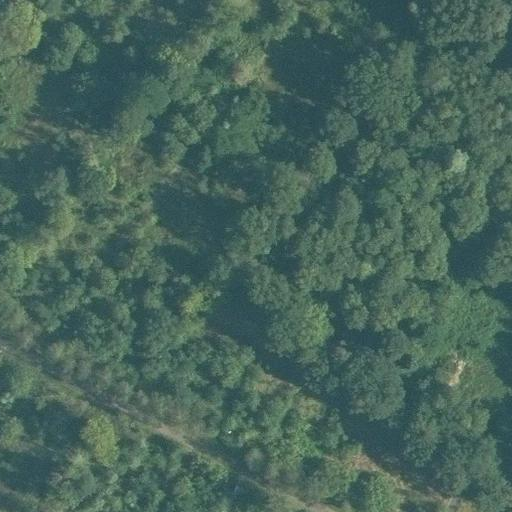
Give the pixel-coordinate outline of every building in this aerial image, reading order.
[(0,0),(0,5),(4,10),(14,0),(0,0)] [(61,0),(93,27),(102,16),(83,0),(61,0)] [(197,0),(189,0),(172,35),(186,42),(204,3),(197,0)] [(244,0),(270,16),(277,5),(269,0),(244,0)] [(350,0),(338,0),(333,7),(347,18),(357,5),(350,0)] [(378,40),(384,29),(355,11),(349,21),(378,40)] [(220,33),(207,46),(229,67),(242,54),(220,33)] [(307,63),(317,51),(304,41),(295,52),(307,63)] [(305,69),(296,80),(331,108),(339,98),(305,69)] [(219,104),(228,94),(199,70),(190,81),(219,104)] [(340,70),(331,81),(348,95),(357,84),(340,70)] [(283,94),(272,106),(297,129),(308,117),(283,94)] [(326,126),(332,115),(318,108),(312,118),(326,126)] [(247,129),(239,138),(265,161),(273,151),(247,129)] [(152,138),(146,150),(169,161),(175,149),(152,138)] [(37,189),(24,205),(40,218),(68,183),(34,155),(19,174),(37,189)] [(140,193),(147,182),(118,162),(110,173),(140,193)] [(247,191),(255,181),(231,164),(224,174),(247,191)] [(87,206),(112,220),(118,208),(93,195),(87,206)] [(208,233),(218,222),(192,200),(182,212),(208,233)] [(10,215),(31,231),(39,220),(18,204),(10,215)] [(92,253),(100,243),(78,226),(70,235),(92,253)] [(154,251),(146,261),(177,287),(185,277),(154,251)] [(44,255),(36,265),(63,285),(70,275),(44,255)] [(38,318),(45,308),(19,289),(12,300),(38,318)] [(124,305),(150,315),(155,302),(129,292),(124,305)] [(240,297),(233,312),(271,331),(279,316),(240,297)] [(145,344),(156,352),(180,321),(169,312),(145,344)] [(225,318),(222,325),(208,321),(201,341),(213,344),(218,330),(232,335),(237,322),(225,318)] [(90,323),(73,348),(116,377),(141,340),(113,321),(104,333),(90,323)] [(227,343),(251,358),(258,346),(235,331),(227,343)] [(243,365),(247,356),(215,341),(211,350),(243,365)] [(182,372),(173,390),(203,406),(209,394),(192,385),(195,378),(182,372)] [(0,422),(6,427),(31,386),(20,380),(0,412),(0,422)] [(277,385),(259,415),(254,412),(247,423),(274,439),(298,397),(277,385)] [(312,459),(332,423),(320,417),(301,453),(312,459)] [(115,467),(145,482),(155,462),(124,447),(115,467)] [(394,504),(415,467),(404,461),(383,498),(394,504)] [(193,478),(210,487),(217,473),(200,464),(193,478)] [(407,490),(417,496),(424,482),(413,477),(407,490)] [(401,499),(394,511),(442,511),(451,494),(430,484),(418,507),(401,499)] [(243,511),(253,494),(240,487),(226,511),(243,511)] [(118,488),(108,511),(137,511),(127,508),(133,494),(118,488)] [(36,500),(30,511),(48,511),(51,506),(36,500)]
